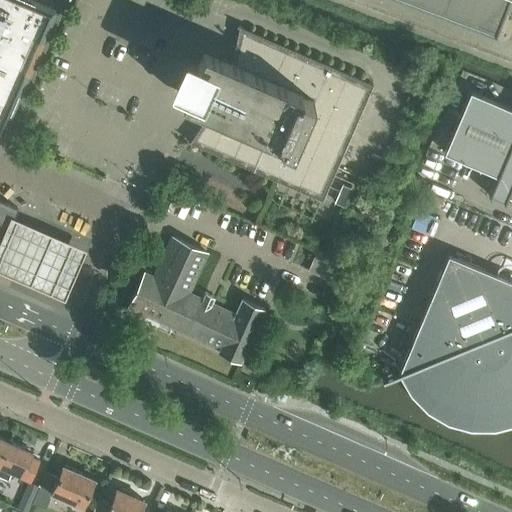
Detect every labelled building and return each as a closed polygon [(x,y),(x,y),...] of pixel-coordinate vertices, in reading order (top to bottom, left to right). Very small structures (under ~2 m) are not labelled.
[(0,130),(42,34),(38,33),(47,13),(42,10),(46,2),(40,0),(17,0),(17,1),(14,0),(5,0),(0,13),(0,130)] [(511,0),(401,0),(495,36),(506,8),(508,0),(511,0)] [(182,99),(210,111),(206,117),(202,123),(198,129),(194,135),(190,141),(187,139),(186,140),(323,200),(374,84),(237,24),(237,26),(239,27),(238,34),(237,41),(235,48),(233,55),(232,61),(204,49),(197,65),(195,65),(194,64),(191,64),(189,65),(187,66),(186,67),(185,68),(184,69),(183,71),(183,73),(183,74),(183,75),(183,77),(183,78),(184,79),(184,80),(185,81),(187,82),(189,83),(182,99)] [(511,107),(470,90),(444,151),(497,174),(489,195),(505,202),(507,195),(511,197),(511,107)] [(381,169),(384,155),(372,153),(369,167),(381,169)] [(84,245),(9,212),(0,231),(0,265),(63,293),(84,245)] [(219,351),(241,361),(265,309),(243,299),(236,314),(212,303),(215,297),(206,293),(203,299),(189,293),(207,252),(173,237),(154,277),(145,273),(129,306),(221,348),(219,351)] [(511,279),(448,253),(398,371),(382,378),(383,379),(399,373),(411,393),(427,410),(448,422),(471,429),(494,429),(511,424),(511,279)] [(0,463),(9,441),(0,436),(0,463)] [(33,451),(9,441),(0,463),(0,475),(9,479),(12,471),(30,479),(38,461),(30,458),(33,451)] [(51,492),(83,506),(94,478),(63,464),(57,476),(46,472),(33,503),(44,508),(51,492)] [(110,503),(99,498),(92,511),(139,511),(144,501),(116,489),(110,503)]
